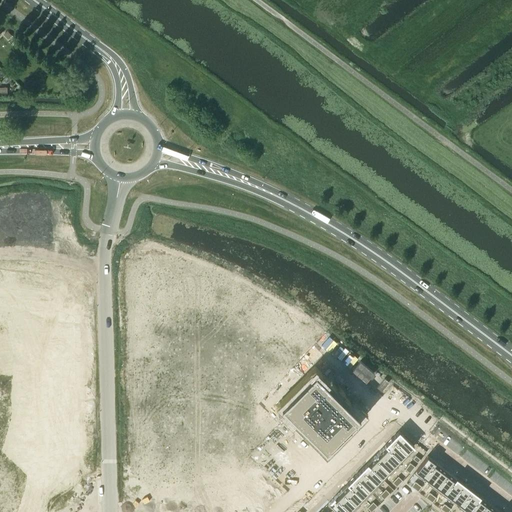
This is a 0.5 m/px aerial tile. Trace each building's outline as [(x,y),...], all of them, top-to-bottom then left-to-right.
[(317,373),(285,405),(327,448),(360,415),(317,373)] [(399,431),(392,438),(407,452),(413,445),(399,431)] [(392,438),(386,444),(401,459),(407,452),(392,438)] [(386,444),(380,450),(394,465),(395,465),(401,459),(386,444)] [(380,450),(373,457),(389,473),(390,474),(397,467),(395,465),(394,465),(380,450)] [(427,455),(414,473),(422,479),(423,478),(423,477),(435,461),(427,455)] [(373,457),(367,463),(382,478),(381,478),(382,479),(389,473),(373,457)] [(435,461),(423,477),(423,478),(430,482),(430,483),(442,467),(435,461)] [(367,463),(361,470),(375,484),(381,478),(382,478),(367,463)] [(430,482),(428,484),(436,490),(449,472),(442,467),(430,483),(430,482)] [(361,470),(354,476),(371,493),(378,486),(375,484),(361,470)] [(449,472),(436,490),(443,495),(454,481),(456,478),(449,472)] [(354,476),(348,482),(363,497),(362,497),(365,500),(371,493),(354,476)] [(454,481),(443,495),(451,501),(453,498),(464,484),(456,478),(454,481)] [(348,482),(342,489),(356,503),(357,503),(362,497),(363,497),(348,482)] [(464,484),(453,498),(460,504),(472,489),(464,484)] [(342,489),(335,495),(350,510),(351,511),(352,511),(359,506),(357,503),(356,503),(342,489)] [(460,504),(458,506),(465,511),(466,511),(479,495),(472,489),(460,504)] [(335,495),(328,502),(338,511),(347,511),(350,510),(335,495)] [(479,495),(466,511),(477,511),(486,501),(479,495)] [(486,501),(477,511),(489,511),(494,506),(486,501)]
